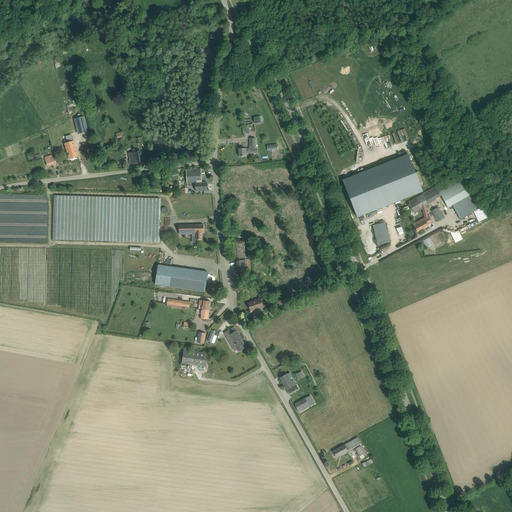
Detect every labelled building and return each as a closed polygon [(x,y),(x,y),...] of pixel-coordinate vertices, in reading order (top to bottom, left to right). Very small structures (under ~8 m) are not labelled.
[(382,41),(385,45),(394,37),(391,34),(382,41)] [(85,116),(75,118),(79,133),(88,130),(85,116)] [(261,116),(253,118),(255,124),(261,123),(261,122),(263,122),(261,116)] [(402,136),(404,135),(406,140),(409,140),(406,128),(397,131),(401,143),(404,142),(402,136)] [(391,145),(393,145),(390,134),(382,137),(386,148),(388,147),(387,142),(390,141),(391,145)] [(68,143),(65,144),(69,159),(78,157),(71,135),(65,136),(68,143)] [(281,137),(278,139),(279,140),(282,148),(283,149),(286,147),(281,137)] [(250,148),(239,149),(239,157),(246,156),(246,153),(258,153),(257,148),(256,148),(256,139),(250,139),(250,148)] [(130,160),(128,160),(129,164),(133,163),(142,161),(140,151),(131,153),(128,154),(129,158),(130,160)] [(408,154),(342,180),(357,218),(423,192),(408,154)] [(51,155),(44,158),(47,166),(56,163),(55,158),(52,159),(51,155)] [(186,170),(187,184),(194,183),(195,191),(204,190),(204,189),(207,189),(207,183),(203,184),(203,183),(202,183),(201,169),(186,170)] [(465,175),(463,183),(471,185),(473,178),(473,177),(465,175)] [(460,178),(438,191),(441,196),(448,208),(452,205),(470,196),(460,178)] [(432,189),(429,190),(435,199),(441,196),(438,191),(436,187),(432,189)] [(423,194),(408,202),(415,213),(422,209),(425,218),(413,224),(417,233),(428,226),(428,225),(431,223),(428,216),(425,207),(429,205),(428,204),(423,194)] [(159,199),(54,196),(53,240),(158,243),(159,199)] [(431,211),(437,222),(444,218),(439,207),(431,211)] [(378,245),(390,242),(385,222),(373,225),(378,245)] [(203,225),(179,226),(179,234),(196,234),(196,240),(202,239),(202,232),(203,232),(203,225)] [(430,237),(422,241),(427,249),(434,245),(430,237)] [(244,273),(245,277),(251,275),(247,241),(233,243),(234,257),(236,257),(238,272),(245,271),(245,273),(244,273)] [(274,250),(264,252),(264,256),(265,256),(266,260),(275,258),(274,250)] [(288,266),(290,270),(300,265),(298,261),(288,266)] [(207,272),(158,265),(155,285),(204,292),(207,272)] [(168,299),(167,306),(181,308),(181,306),(189,307),(190,302),(168,299)] [(254,302),(248,304),(250,311),(263,307),(260,299),(254,301),(254,302)] [(202,306),(201,309),(209,310),(211,301),(203,300),(203,301),(200,300),(199,305),(202,306)] [(209,310),(201,309),(200,318),(208,319),(209,310)] [(234,327),(224,333),(234,349),(237,348),(239,351),(246,347),(234,327)] [(197,343),(205,344),(206,334),(199,332),(197,343)] [(182,363),(206,367),(208,353),(184,350),(182,363)] [(280,378),(289,394),(298,389),(293,380),(291,381),(287,374),(280,378)] [(295,404),(299,412),(315,404),(311,396),(295,404)] [(338,449),(333,451),(337,457),(339,456),(341,455),(347,452),(361,444),(357,437),(343,445),(344,445),(338,449)] [(359,447),(355,449),(359,457),(359,456),(363,454),(359,447)]
